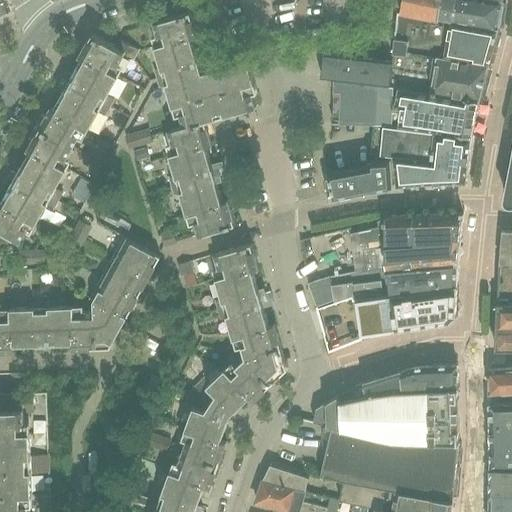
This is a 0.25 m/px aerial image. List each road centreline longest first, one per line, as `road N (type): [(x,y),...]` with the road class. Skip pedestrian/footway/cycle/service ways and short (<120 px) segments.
road 1 (residential): [(226,511),(266,421),(314,377),(285,220)]
road 2 (residential): [(285,220),(267,142),(281,135),(288,109),(252,0)]
road 3 (residential): [(511,213),(484,213),(453,199),(285,220)]
